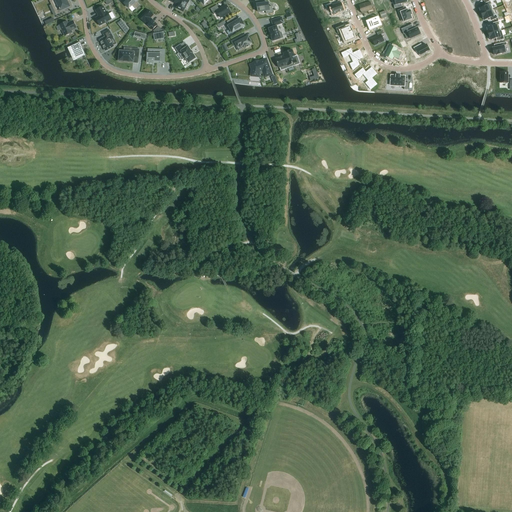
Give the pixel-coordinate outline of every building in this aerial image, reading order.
[(67,0),(50,0),(53,5),(54,4),(57,11),(61,9),(62,10),(69,7),(69,9),(74,6),(71,0),(70,0),(68,1),(67,0)] [(127,0),(124,4),(129,10),(133,6),(136,9),(140,5),(138,2),(139,1),(137,0),(127,0)] [(178,4),(176,8),(183,11),(188,1),(187,0),(171,0),(171,1),(178,4)] [(264,0),(260,0),(255,1),(256,6),(257,5),(258,12),(266,11),(266,14),(273,13),(272,6),(269,7),(269,3),(265,4),(264,0)] [(394,0),(395,5),(394,5),(394,9),(401,7),(401,4),(407,2),(406,0),(394,0)] [(486,6),(480,9),(481,12),(480,12),(482,15),(493,10),(491,5),(492,4),(490,1),(485,4),(486,6)] [(371,2),(360,6),(363,14),(369,11),(370,15),(377,12),(375,7),(373,8),(371,2)] [(331,4),(325,7),(326,10),(330,9),(333,15),(336,14),(336,15),(340,13),(343,11),(341,5),(332,8),(331,4)] [(230,12),(226,5),(219,10),(217,5),(211,9),(214,15),(218,12),(221,18),(230,12)] [(107,12),(104,6),(97,9),(99,15),(96,17),(100,25),(112,19),(108,11),(107,12)] [(404,8),(398,11),(401,19),(403,18),(404,22),(412,19),(410,15),(412,15),(410,10),(408,11),(407,10),(405,11),(404,8)] [(153,15),(148,10),(140,18),(145,23),(152,30),(157,25),(150,18),(153,15)] [(493,10),(482,15),(483,18),(484,20),(491,18),(492,21),(498,18),(496,15),(495,15),(493,10)] [(378,17),(367,22),(368,25),(370,30),(372,29),(381,25),(378,17)] [(238,31),(242,28),(241,28),(245,26),(242,21),(242,22),(240,19),(236,22),(233,18),(227,22),(230,26),(229,26),(230,29),(231,29),(233,33),(238,30),(238,31)] [(269,29),(273,41),(281,39),(283,38),(281,32),(279,33),(276,25),(284,23),(282,18),(272,21),(274,27),(269,29)] [(70,23),(68,24),(67,22),(60,25),(65,36),(72,33),(72,31),(77,29),(73,21),(70,23)] [(493,26),(487,28),(488,31),(489,34),(500,31),(499,25),(499,22),(493,23),(493,26)] [(342,24),(334,27),(337,35),(341,33),(345,42),(353,39),(352,35),(353,35),(351,30),(350,30),(349,27),(344,29),(342,24)] [(411,25),(401,29),(404,35),(408,33),(410,39),(420,34),(418,28),(414,30),(411,25)] [(106,37),(101,39),(107,50),(115,46),(111,39),(115,37),(110,29),(104,33),(106,37)] [(500,31),(489,34),(490,38),(491,40),(497,38),(498,41),(504,39),(501,30),(500,31)] [(378,36),(371,39),(375,46),(384,41),(381,35),(384,33),(382,31),(377,33),(378,36)] [(251,42),(252,42),(250,39),(248,37),(245,38),(244,35),(232,42),(234,46),(236,45),(238,48),(241,46),(241,47),(241,48),(242,47),(242,48),(245,47),(246,48),(250,46),(249,45),(252,43),(251,42)] [(498,47),(493,48),(494,55),(499,54),(503,53),(505,53),(504,46),(507,45),(506,42),(500,43),(501,47),(500,47),(498,47)] [(82,49),(83,49),(80,43),(70,47),(74,56),(75,55),(77,60),(85,56),(83,51),(84,51),(84,50),(83,51),(82,49)] [(189,63),(196,58),(188,47),(184,50),(181,45),(176,48),(179,54),(182,52),(189,63)] [(350,45),(340,49),(342,54),(348,51),(351,58),(348,60),(351,67),(358,62),(356,57),(363,54),(359,46),(352,49),(350,45)] [(390,45),(384,56),(392,60),(393,57),(398,59),(401,53),(397,50),(397,49),(390,45)] [(419,45),(413,48),(415,51),(417,50),(420,56),(430,51),(427,45),(421,48),(419,45)] [(119,55),(118,61),(124,62),(124,61),(133,63),(134,58),(139,58),(140,50),(132,49),(132,53),(121,51),(120,55),(119,55)] [(164,62),(164,50),(156,50),(156,54),(148,54),(147,63),(149,63),(149,64),(153,64),(153,62),(164,62)] [(276,59),(279,68),(280,67),(281,71),(287,69),(286,66),(294,63),(295,66),(300,64),(297,56),(295,57),(292,50),(284,53),(285,57),(282,57),(276,59)] [(272,74),(266,60),(251,65),(252,70),(252,76),(257,77),(257,71),(262,70),(265,77),(272,74)] [(424,72),(426,78),(433,74),(440,87),(445,84),(436,66),(424,72)] [(363,69),(355,75),(358,79),(363,75),(368,81),(365,83),(370,90),(377,84),(372,78),(377,74),(372,67),(366,72),(363,69)] [(310,81),(318,79),(315,68),(311,69),(313,76),(309,77),(310,81)] [(391,76),(390,86),(404,86),(404,89),(408,90),(409,83),(405,82),(405,76),(400,76),(400,75),(396,75),(396,76),(391,76)]
